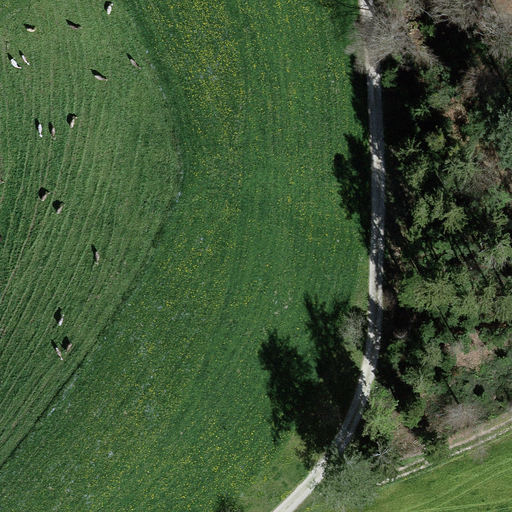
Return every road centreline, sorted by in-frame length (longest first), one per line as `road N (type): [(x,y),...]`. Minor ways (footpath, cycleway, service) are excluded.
road 1 (track): [(279,511),(326,459),(361,379),(372,323),(372,73),(362,0)]
road 2 (track): [(312,511),(511,429)]
